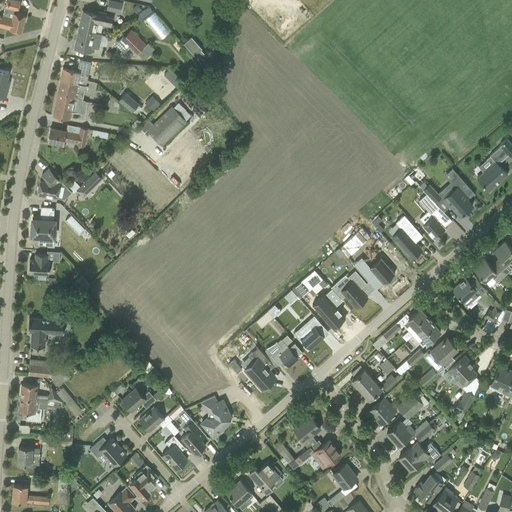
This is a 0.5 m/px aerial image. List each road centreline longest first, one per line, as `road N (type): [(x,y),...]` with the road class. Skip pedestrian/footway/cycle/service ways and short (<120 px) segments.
road 1 (tertiary): [(0,401),(22,156),(61,0)]
road 2 (residential): [(408,511),(315,375)]
road 3 (unclassified): [(315,375),(423,281)]
road 4 (residential): [(182,491),(112,412),(98,422)]
